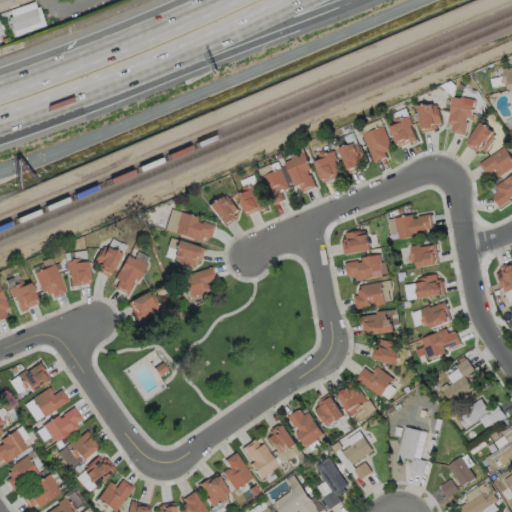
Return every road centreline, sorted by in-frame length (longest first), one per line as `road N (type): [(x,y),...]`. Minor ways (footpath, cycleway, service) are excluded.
road 1 (residential): [(55,332),(133,446),(157,462),(176,459),(324,355),(328,322),(308,230)]
road 2 (motorway): [(0,139),(362,0)]
road 3 (motorway): [(0,121),(288,0)]
road 4 (residential): [(452,171),(249,250)]
road 5 (residential): [(511,364),(473,294),(464,201),(452,171)]
road 6 (motorway): [(182,20),(0,87)]
